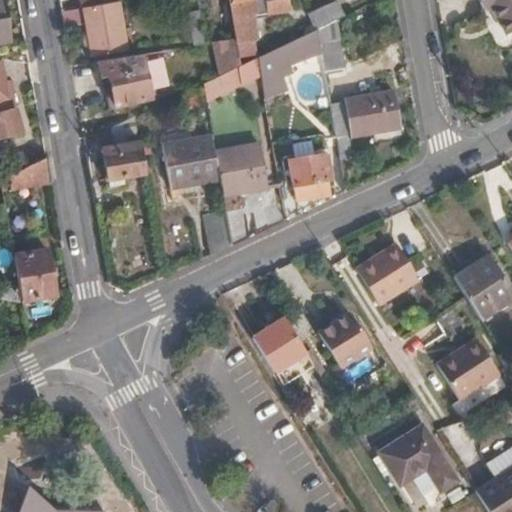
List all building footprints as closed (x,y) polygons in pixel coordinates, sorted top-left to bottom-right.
[(0,0),(0,43),(12,42),(5,0),(0,0)] [(80,0),(82,9),(118,2),(117,0),(80,0)] [(228,0),(233,24),(239,60),(258,57),(255,40),(259,40),(254,16),(268,14),(268,15),(290,11),(288,0),(228,0)] [(511,0),(478,0),(485,11),(491,8),(505,36),(511,32),(511,0)] [(127,50),(119,1),(118,2),(82,9),(62,13),(61,13),(65,29),(87,25),(92,56),(127,50)] [(337,21),(345,16),(338,1),(308,15),(316,30),(318,29),(337,21)] [(343,40),(337,21),(318,29),(318,31),(320,43),(341,40),(343,40)] [(212,28),(220,75),(240,66),(239,60),(233,24),(212,28)] [(291,67),(322,52),(320,43),(318,31),(318,29),(316,30),(258,58),(261,76),(265,99),(287,95),(284,77),(293,72),(291,67)] [(322,52),(325,72),(346,69),(341,40),(320,43),(322,52)] [(104,61),(108,76),(115,107),(152,99),(145,67),(142,55),(104,61)] [(261,76),(258,58),(240,66),(220,75),(203,84),(206,102),(261,76)] [(0,111),(15,108),(7,81),(4,82),(0,62),(0,111)] [(197,92),(187,96),(191,107),(201,103),(197,92)] [(330,102),(339,154),(353,152),(350,138),(373,133),(400,129),(395,92),(330,102)] [(0,138),(22,132),(15,108),(0,111),(0,138)] [(106,182),(144,175),(134,116),(107,129),(110,147),(100,149),(106,182)] [(98,134),(100,149),(110,147),(107,129),(98,134)] [(400,129),(373,133),(374,140),(401,135),(400,129)] [(220,181),(216,153),(212,135),(161,144),(171,197),(192,193),(191,186),(220,181)] [(220,181),(224,197),(269,189),(260,144),(216,153),(220,181)] [(323,155),(288,161),(293,186),(328,180),(333,179),(330,163),(325,164),(323,155)] [(6,197),(54,189),(49,163),(4,184),(6,197)] [(285,219),(283,203),(251,208),(255,234),(285,219)] [(226,212),(232,245),(248,237),(243,209),(226,212)] [(231,245),(232,245),(226,212),(203,216),(210,255),(231,245)] [(354,268),(356,272),(377,305),(418,280),(395,243),(354,268)] [(13,255),(22,302),(56,296),(48,249),(13,255)] [(511,291),(488,255),(451,278),(465,298),(479,320),(511,298),(511,291)] [(348,313),(316,332),(338,368),(371,347),(348,313)] [(305,353),(282,317),(250,337),(273,374),(305,353)] [(476,338),(435,364),(458,400),(499,374),(476,338)] [(421,425),(378,453),(399,485),(425,469),(439,491),(456,481),(421,425)] [(494,478),(511,466),(511,446),(485,463),(494,478)] [(474,491),(487,511),(511,511),(511,466),(494,478),(474,491)]
